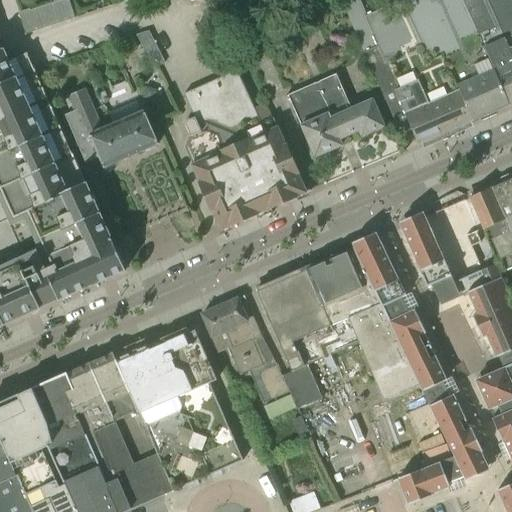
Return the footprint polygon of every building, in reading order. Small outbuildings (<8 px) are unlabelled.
[(67,0),(63,0),(54,3),(30,11),(29,9),(18,13),(25,35),(74,19),(67,0)] [(471,122),(442,54),(422,51),(399,1),(366,16),(358,0),(351,0),(342,4),(383,95),(394,90),(418,145),(471,122)] [(460,0),(401,0),(399,1),(422,51),(442,54),(471,122),(481,118),(483,118),(484,118),(487,117),(490,115),(492,114),(494,112),(508,106),(460,0)] [(460,0),(508,106),(511,104),(511,58),(486,0),(460,0)] [(511,0),(486,0),(511,58),(511,0)] [(135,36),(152,69),(164,63),(148,32),(135,36)] [(125,271),(27,54),(8,62),(2,50),(0,45),(0,327),(40,309),(39,308),(57,300),(57,301),(125,271)] [(144,75),(147,82),(155,85),(164,81),(158,68),(144,75)] [(199,184),(198,184),(210,212),(211,211),(217,224),(226,220),(229,227),(257,215),(259,220),(270,215),(268,210),(297,198),(293,191),(303,187),(297,174),(298,173),(286,146),(285,146),(273,118),(260,123),(236,71),(184,94),(194,118),(183,123),(190,137),(188,138),(184,148),(192,165),(191,166),(199,184)] [(384,127),(375,109),(371,98),(350,108),(335,74),(334,74),(287,95),(295,113),(314,158),(341,146),(338,140),(359,131),(361,137),(384,127)] [(99,157),(104,168),(131,156),(116,123),(101,129),(90,104),(65,115),(85,163),(99,157)] [(143,111),(116,123),(131,156),(157,145),(143,111)] [(511,179),(495,187),(489,189),(503,220),(511,240),(511,179)] [(504,270),(511,267),(511,240),(503,220),(489,189),(469,198),(483,230),(491,227),(494,234),(489,236),(500,260),(504,270)] [(464,200),(425,217),(439,248),(440,248),(446,262),(453,277),(451,278),(453,283),(481,271),(475,259),(486,254),(476,232),(478,231),(472,218),(464,200)] [(440,306),(454,300),(452,296),(456,294),(458,298),(467,295),(476,315),(472,317),(481,338),(485,336),(495,358),(511,350),(511,304),(495,265),(481,271),(453,283),(451,278),(453,277),(446,262),(440,248),(439,248),(425,217),(425,218),(422,213),(398,224),(426,288),(431,286),(440,306)] [(250,371),(249,372),(255,386),(263,404),(289,392),(297,410),(322,399),(307,366),(361,342),(385,398),(418,384),(453,457),(397,479),(407,505),(432,496),(431,495),(448,488),(450,493),(464,488),(462,483),(471,479),(489,470),(481,454),(482,453),(470,429),(469,429),(452,393),(457,391),(450,377),(445,379),(424,335),(425,334),(414,311),(418,309),(411,295),(406,298),(384,252),(375,234),(351,244),(353,249),(255,291),(280,348),(290,372),(281,376),(261,336),(252,315),(244,297),(222,306),(250,371)] [(239,376),(249,372),(250,371),(222,306),(201,315),(210,336),(208,337),(216,354),(227,349),(239,376)] [(243,461),(209,384),(216,381),(194,331),(187,334),(185,330),(161,341),(163,345),(149,350),(147,347),(115,361),(138,412),(156,455),(171,491),(172,491),(173,491),(243,461)] [(138,412),(115,361),(113,354),(114,354),(114,353),(65,374),(71,387),(64,390),(117,511),(124,511),(165,495),(164,493),(152,464),(136,471),(114,422),(138,412)] [(491,419),(501,443),(497,444),(504,458),(509,456),(511,463),(511,484),(496,491),(505,511),(511,511),(511,364),(511,365),(509,360),(499,364),(501,369),(474,381),(487,411),(490,410),(493,418),(491,419)] [(117,511),(64,390),(71,387),(65,374),(31,389),(32,390),(31,390),(47,424),(51,443),(48,445),(62,475),(77,511),(117,511)] [(51,443),(47,424),(31,390),(30,391),(22,394),(21,393),(0,402),(0,442),(1,445),(31,511),(77,511),(62,475),(48,445),(51,443)] [(264,407),(269,418),(295,407),(290,397),(264,407)] [(0,510),(0,511),(11,511),(0,486),(0,483),(4,482),(17,511),(31,511),(1,445),(0,442),(0,510)] [(294,511),(310,511),(322,508),(316,491),(291,500),(294,511)]
